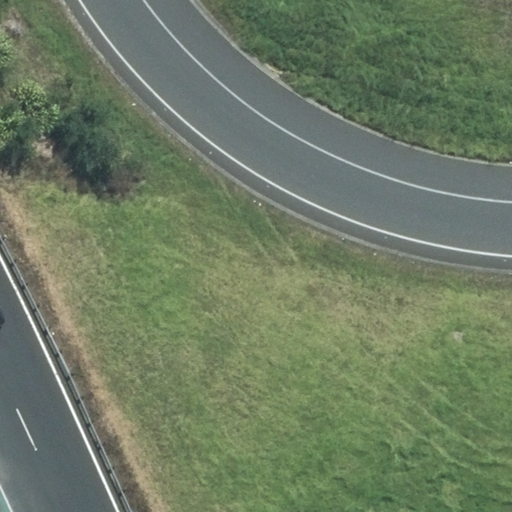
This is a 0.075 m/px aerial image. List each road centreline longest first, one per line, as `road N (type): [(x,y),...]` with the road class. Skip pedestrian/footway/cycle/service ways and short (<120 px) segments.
road 1 (motorway): [(106,0),(146,55),(219,123),(294,167),(360,198),(511,227)]
road 2 (motorway): [(59,511),(0,388)]
